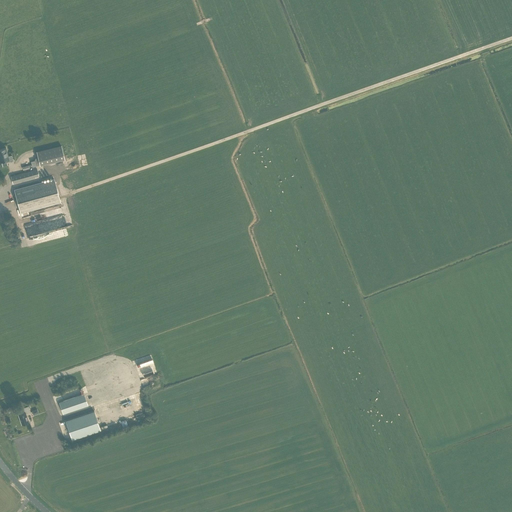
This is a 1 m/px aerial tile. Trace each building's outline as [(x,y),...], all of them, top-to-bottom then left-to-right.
[(36,152),(40,166),(65,160),(61,146),(36,152)] [(6,148),(0,149),(0,162),(6,161),(7,162),(13,161),(12,155),(8,156),(6,148)] [(13,184),(42,176),(40,169),(11,177),(13,184)] [(60,202),(54,180),(15,191),(21,213),(60,202)] [(25,384),(28,392),(35,390),(32,381),(25,384)] [(63,414),(87,406),(83,394),(59,403),(63,414)] [(129,403),(114,407),(116,413),(130,409),(129,403)] [(25,415),(30,413),(28,407),(21,409),(23,414),(18,416),(21,425),(28,423),(25,415)] [(72,440),(100,430),(94,412),(66,421),(72,440)]
